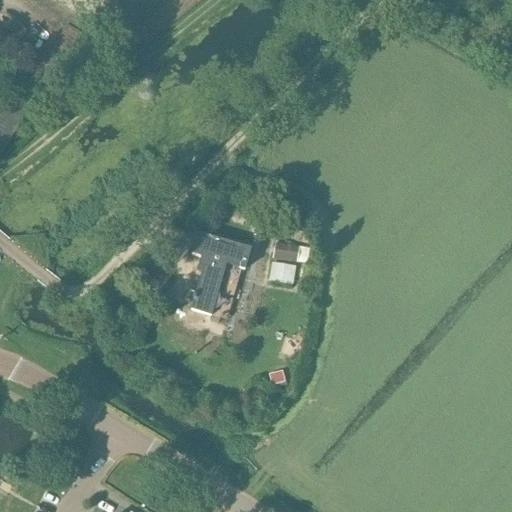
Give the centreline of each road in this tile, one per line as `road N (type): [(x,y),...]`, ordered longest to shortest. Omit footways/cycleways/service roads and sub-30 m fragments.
road 1 (unclassified): [(399,0),(108,276),(83,291),(48,280),(0,243)]
road 2 (unclassified): [(0,161),(204,0)]
road 3 (tertiary): [(252,511),(117,433)]
road 4 (tertiary): [(117,433),(0,366)]
